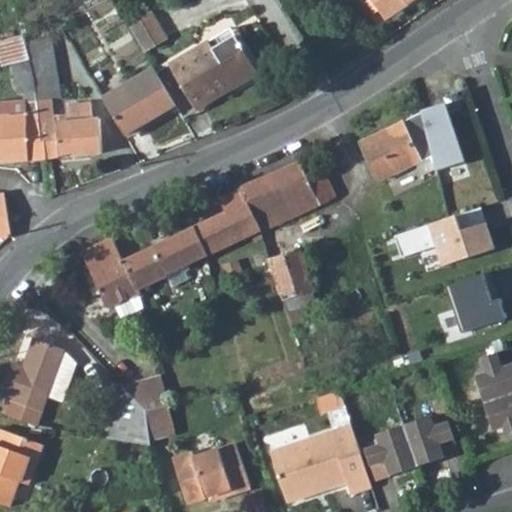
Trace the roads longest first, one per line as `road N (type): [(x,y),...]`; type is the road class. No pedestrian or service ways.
road 1 (residential): [(0,283),(55,230),(244,149),(457,23)]
road 2 (residential): [(457,23),(511,171)]
